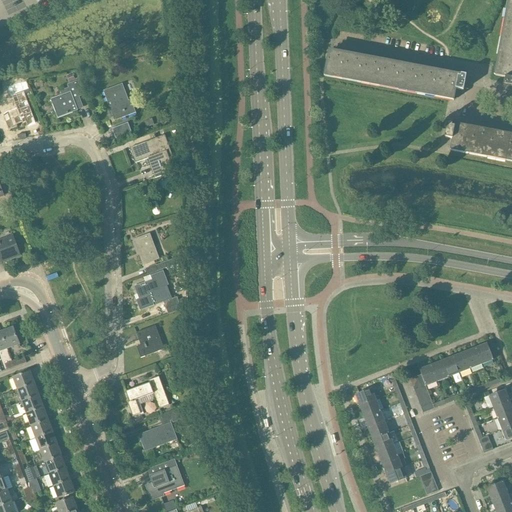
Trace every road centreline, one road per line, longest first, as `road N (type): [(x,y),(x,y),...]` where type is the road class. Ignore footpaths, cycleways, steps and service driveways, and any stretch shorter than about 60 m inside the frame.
road 1 (residential): [(0,155),(79,141),(109,204),(110,370),(73,389)]
road 2 (secondary): [(264,252),(273,352),(313,511)]
road 3 (secondary): [(337,511),(305,402),(289,259)]
road 4 (secondary): [(253,0),(264,252)]
road 5 (secondary): [(289,242),(280,0)]
road 6 (residential): [(511,260),(381,240),(289,242)]
road 7 (residential): [(289,259),(411,258),(511,275)]
road 8 (residential): [(340,41),(472,65),(474,91)]
road 9 (residential): [(0,293),(22,291),(39,305),(73,389)]
road 10 (residential): [(73,389),(120,511)]
